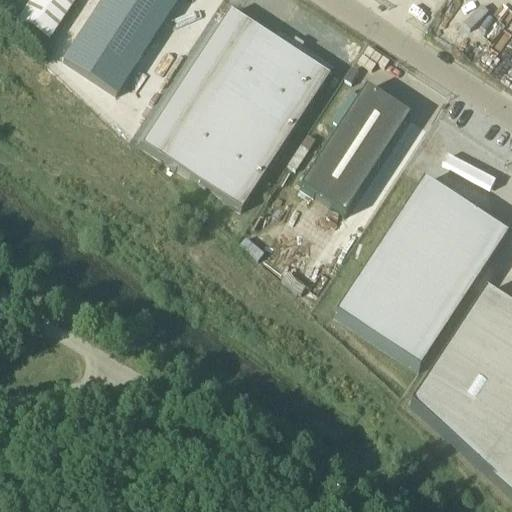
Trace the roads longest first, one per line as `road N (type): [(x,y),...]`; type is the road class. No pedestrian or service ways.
road 1 (unclassified): [(353,511),(131,377)]
road 2 (unclassified): [(511,117),(332,0)]
road 3 (track): [(131,377),(0,299)]
road 4 (unclassified): [(0,404),(131,377)]
